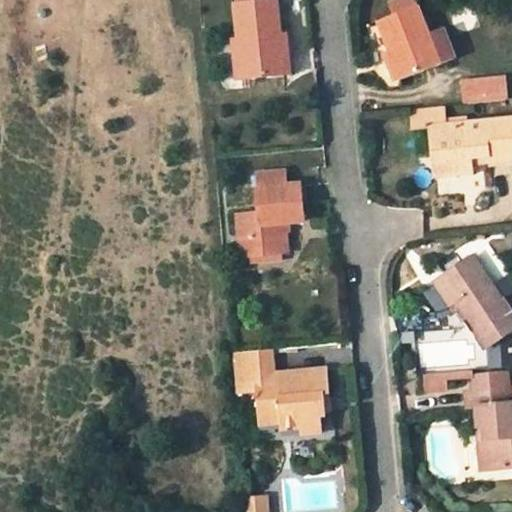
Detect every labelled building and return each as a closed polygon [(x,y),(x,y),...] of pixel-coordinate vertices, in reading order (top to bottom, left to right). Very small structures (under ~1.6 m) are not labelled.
[(279,75),(275,35),(279,35),(275,0),(263,0),(236,3),(233,3),(236,33),(237,37),(241,78),(241,79),(279,75)] [(388,51),(397,76),(399,81),(440,65),(453,60),(441,29),(428,34),(416,6),(377,22),(383,37),(388,51)] [(275,35),(279,75),(289,74),(285,34),(279,35),(275,35)] [(230,38),(234,80),(241,79),(241,78),(237,37),(230,38)] [(397,76),(388,51),(383,53),(392,79),(397,76)] [(505,79),(464,82),(466,104),(506,101),(505,79)] [(441,107),(413,109),(414,129),(430,128),(432,163),(452,161),(453,167),(472,166),(471,160),(486,158),(487,164),(511,162),(511,122),(443,128),(441,107)] [(452,161),(432,163),(433,181),(473,179),(472,166),(453,167),(452,161)] [(302,224),(299,186),(285,187),(283,173),(257,176),(260,215),(238,217),(240,244),(240,245),(245,244),(246,258),(250,258),(279,255),(285,254),(282,225),(302,224)] [(251,264),(280,262),(279,255),(250,258),(251,264)] [(443,278),(462,308),(458,311),(483,349),(488,347),(510,333),(511,331),(511,315),(473,259),(443,278)] [(511,270),(495,283),(505,297),(511,291),(511,270)] [(460,305),(443,278),(424,290),(442,317),(460,305)] [(488,347),(491,371),(511,368),(511,351),(510,333),(488,347)] [(254,395),(257,427),(277,425),(277,430),(297,429),(298,438),(319,436),(318,419),(323,419),(321,396),(327,395),(324,371),(297,374),(294,349),(232,355),(236,396),(254,395)] [(428,395),(440,394),(446,390),(444,376),(425,378),(428,395)] [(486,430),(489,474),(511,471),(511,389),(467,394),(469,413),(478,412),(480,431),(486,430)] [(329,413),(327,395),(321,396),(323,419),(329,413)] [(477,432),(480,475),(489,474),(486,430),(480,431),(477,431),(477,432)] [(245,499),(246,511),(266,511),(265,497),(245,499)]
